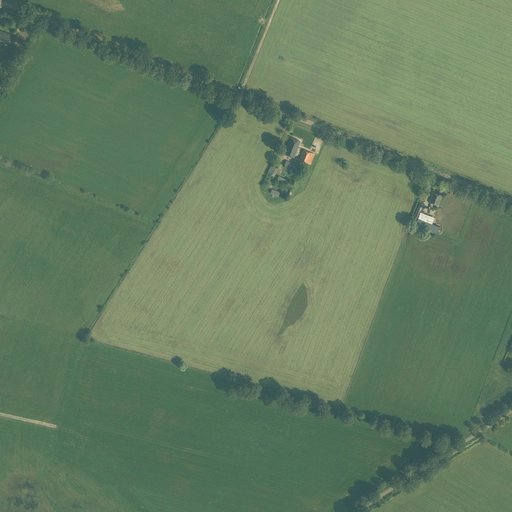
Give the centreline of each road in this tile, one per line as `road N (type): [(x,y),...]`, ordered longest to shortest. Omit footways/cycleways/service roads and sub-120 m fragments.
road 1 (unclassified): [(511,202),(0,1)]
road 2 (unclassified): [(356,511),(511,411)]
